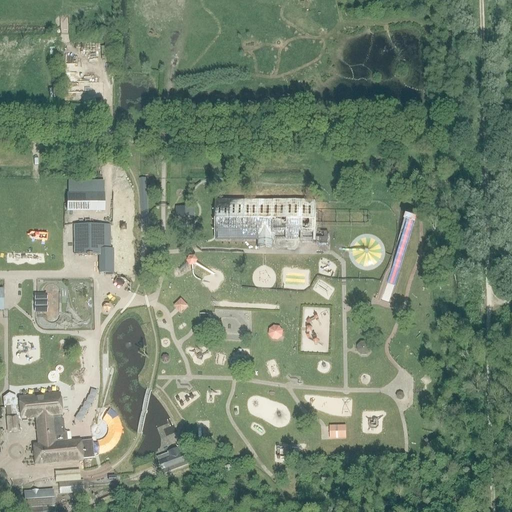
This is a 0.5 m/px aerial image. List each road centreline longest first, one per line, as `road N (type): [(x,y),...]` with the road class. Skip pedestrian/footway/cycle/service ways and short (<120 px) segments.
road 1 (track): [(479,0),(487,302)]
road 2 (track): [(492,511),(487,302)]
